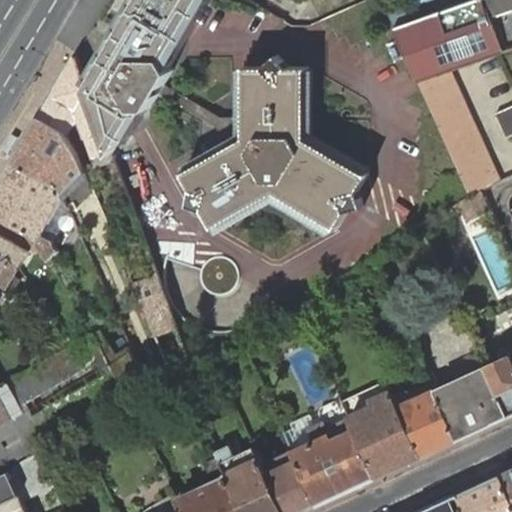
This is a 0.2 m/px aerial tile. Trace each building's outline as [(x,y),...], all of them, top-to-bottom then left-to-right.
[(114,156),(116,160),(147,107),(152,107),(161,92),(215,125),(227,146),(182,170),(192,188),(188,204),(203,208),(213,225),(275,190),(335,227),(346,211),(362,207),(358,191),(370,173),(307,139),(308,68),(288,68),(277,56),(265,67),(245,67),(244,117),(219,117),(166,84),(174,69),(172,65),(210,0),(134,0),(86,81),(89,88),(109,140),(112,151),(113,152),(114,156)] [(506,52),(494,18),(511,11),(511,0),(474,0),(396,28),(420,81),(450,71),(506,52)] [(107,159),(114,156),(113,152),(112,151),(109,140),(89,88),(86,81),(77,56),(52,97),(41,116),(66,131),(77,111),(81,119),(95,156),(105,153),(107,159)] [(450,71),(420,81),(450,147),(472,195),(483,190),(501,182),(450,71)] [(511,106),(497,113),(508,137),(511,135),(511,106)] [(68,135),(81,119),(77,111),(66,131),(68,135)] [(66,131),(41,116),(16,160),(61,185),(64,193),(87,171),(79,152),(68,135),(66,131)] [(39,244),(50,262),(62,251),(55,239),(58,235),(46,228),(65,196),(64,193),(61,185),(16,160),(0,186),(0,214),(32,233),(38,242),(39,244)] [(463,209),(467,220),(492,209),(483,190),(472,195),(449,208),(451,214),(463,209)] [(511,211),(511,212),(496,218),(511,252),(511,211)] [(13,257),(21,268),(31,251),(34,253),(39,244),(38,242),(32,233),(0,214),(0,263),(13,257)] [(8,291),(21,268),(13,257),(0,263),(0,306),(9,292),(8,291)] [(153,323),(174,316),(159,276),(136,283),(153,323)] [(0,467),(44,442),(148,382),(140,363),(132,344),(118,353),(103,329),(95,333),(76,344),(35,367),(8,382),(0,386),(0,467)] [(140,363),(148,382),(172,368),(165,351),(140,363)] [(510,415),(511,414),(511,355),(506,359),(499,362),(488,367),(510,415)] [(476,431),(510,415),(488,367),(454,382),(438,390),(460,438),(476,431)] [(438,390),(434,382),(427,385),(413,392),(412,390),(411,390),(410,390),(409,390),(408,390),(406,390),(406,391),(405,391),(404,391),(403,392),(402,392),(401,393),(400,393),(399,394),(399,395),(398,395),(397,397),(402,407),(424,455),(460,438),(438,390)] [(397,397),(394,391),(375,400),(378,405),(351,418),(352,419),(357,429),(378,476),(424,455),(402,407),(397,397)] [(319,504),(378,476),(357,429),(352,419),(328,429),(322,415),(313,419),(311,414),(292,423),(293,428),(286,432),(293,448),(294,451),(299,460),(319,504)] [(262,458),(256,446),(244,452),(236,456),(231,446),(219,452),(221,457),(229,473),(230,476),(246,511),(286,511),(269,473),(266,468),(264,462),(262,458)] [(294,451),(293,448),(288,451),(277,456),(282,467),(299,460),(294,451)] [(0,511),(61,511),(69,508),(43,450),(0,474),(0,511)] [(286,511),(299,511),(319,504),(299,460),(282,467),(277,456),(264,462),(266,468),(269,473),(286,511)] [(186,511),(246,511),(230,476),(229,473),(221,457),(216,459),(209,462),(211,466),(218,482),(209,485),(210,489),(181,502),(185,509),(186,511)] [(511,469),(502,474),(511,494),(511,469)] [(511,511),(511,494),(502,474),(461,492),(470,511),(511,511)] [(178,511),(185,509),(181,502),(180,499),(178,494),(177,492),(144,511),(178,511)] [(470,511),(461,492),(418,511),(470,511)]
